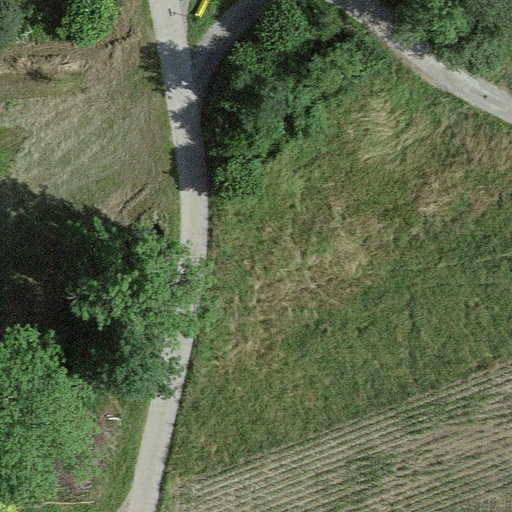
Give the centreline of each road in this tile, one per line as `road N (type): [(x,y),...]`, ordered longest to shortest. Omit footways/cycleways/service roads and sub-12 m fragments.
road 1 (residential): [(154,0),(193,125),(195,284),(141,511)]
road 2 (residential): [(511,104),(333,0)]
